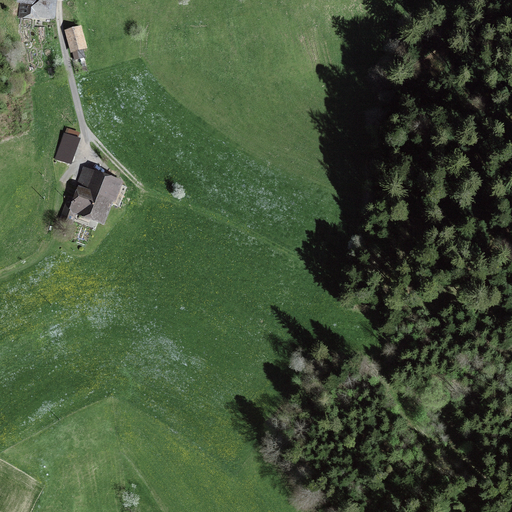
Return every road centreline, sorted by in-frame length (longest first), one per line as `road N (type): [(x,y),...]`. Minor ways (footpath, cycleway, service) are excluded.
road 1 (track): [(90,135),(147,187),(309,264),(365,306),(391,423),(451,461),(501,511)]
road 2 (track): [(58,0),(61,52),(90,135)]
